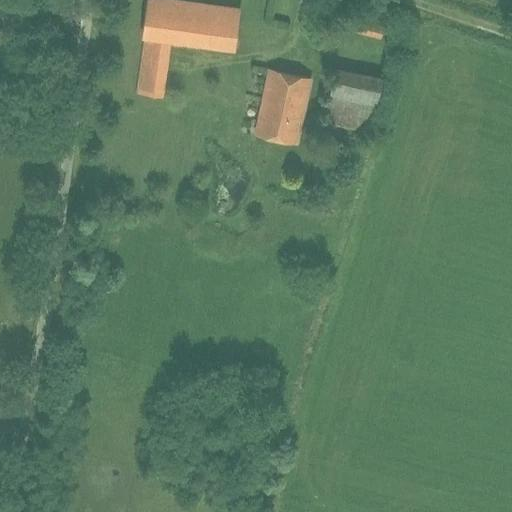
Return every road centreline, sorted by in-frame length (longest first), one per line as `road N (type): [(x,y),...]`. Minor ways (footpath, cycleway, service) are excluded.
road 1 (unclassified): [(5,511),(42,338),(89,0)]
road 2 (track): [(511,42),(399,0)]
